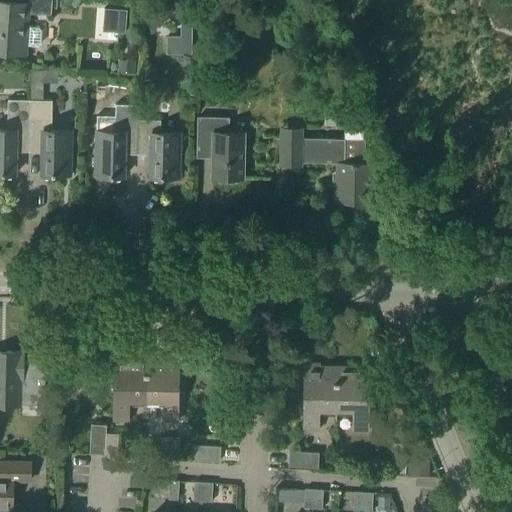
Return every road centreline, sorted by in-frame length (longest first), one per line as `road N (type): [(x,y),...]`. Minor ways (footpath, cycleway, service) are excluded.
road 1 (unclassified): [(265,291),(0,283)]
road 2 (unclassified): [(473,511),(392,293)]
road 3 (residential): [(100,511),(102,468),(256,477)]
road 4 (residential): [(256,477),(265,291)]
road 5 (residential): [(256,477),(397,485),(408,511)]
road 6 (unclassified): [(392,293),(265,291)]
road 7 (unclassified): [(511,297),(392,293)]
